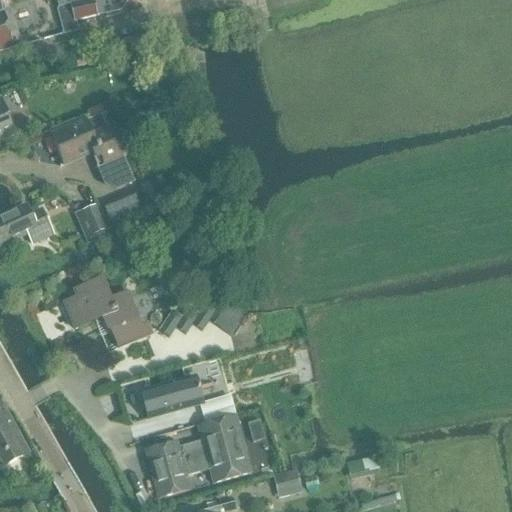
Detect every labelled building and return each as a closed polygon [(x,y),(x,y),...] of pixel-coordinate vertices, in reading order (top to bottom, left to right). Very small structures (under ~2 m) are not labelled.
[(0,0),(0,53),(12,50),(7,31),(0,5),(0,0)] [(55,0),(58,9),(56,10),(63,38),(77,35),(74,24),(140,8),(138,0),(55,0)] [(128,60),(151,54),(147,38),(124,43),(128,60)] [(193,50),(172,52),(173,67),(194,66),(193,50)] [(0,105),(0,143),(14,138),(0,105)] [(100,108),(86,114),(89,121),(103,115),(100,108)] [(96,137),(90,122),(50,139),(62,169),(101,153),(106,166),(98,169),(105,187),(116,191),(132,185),(109,131),(96,137)] [(133,196),(122,201),(131,222),(142,217),(133,196)] [(57,235),(45,209),(28,216),(26,211),(0,222),(0,249),(10,246),(8,243),(28,234),(34,245),(57,235)] [(94,209),(82,215),(93,243),(94,244),(97,252),(98,251),(109,246),(94,209)] [(109,301),(101,281),(72,293),(75,300),(63,305),(74,333),(100,322),(106,335),(108,334),(116,353),(151,338),(146,326),(138,329),(135,323),(137,322),(126,295),(109,301)] [(171,313),(157,334),(168,341),(174,331),(184,338),(191,328),(201,335),(208,324),(230,339),(242,321),(243,319),(239,316),(221,304),(215,313),(204,306),(197,316),(187,309),(181,319),(171,313)] [(193,381),(139,396),(146,421),(200,406),(193,381)] [(0,469),(27,455),(19,441),(8,421),(0,406),(0,469)] [(176,444),(147,453),(160,500),(184,493),(181,480),(207,473),(211,486),(250,475),(234,419),(196,430),(199,443),(177,449),(176,444)] [(259,424),(247,427),(252,445),(264,442),(259,424)] [(376,461),(345,468),(349,483),(379,476),(376,461)] [(291,474),(274,479),(278,492),(286,490),(288,498),(300,495),(294,474),(293,474),(291,474)] [(397,495),(372,502),(374,509),(399,502),(397,495)]
